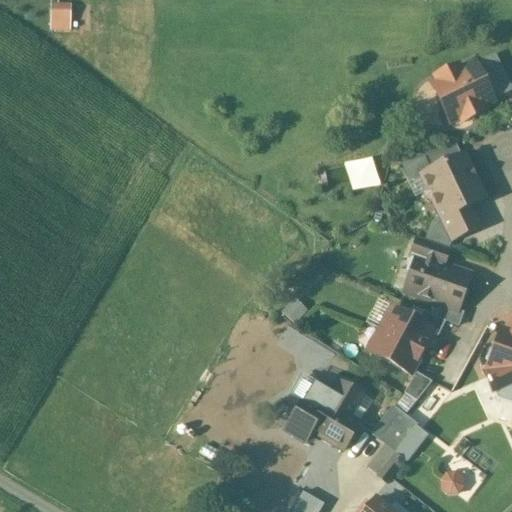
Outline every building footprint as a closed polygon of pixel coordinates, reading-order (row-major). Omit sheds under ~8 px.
[(48,3),(48,30),(69,31),(69,3),(48,3)] [(474,66),(457,74),(455,68),(436,78),(439,83),(430,87),(449,125),(461,118),(463,123),(482,114),(480,109),(492,103),(474,66)] [(463,157),(421,177),(426,187),(423,189),(422,194),(425,201),(430,203),(433,202),(437,211),(437,212),(441,221),(470,208),(484,201),(463,157)] [(470,208),(441,221),(449,239),(455,241),(480,229),(470,208)] [(448,251),(416,240),(411,255),(443,266),(448,251)] [(443,266),(411,255),(409,259),(410,259),(405,272),(410,274),(403,293),(457,312),(469,276),(443,266)] [(281,312),(294,323),(306,309),(294,298),(281,312)] [(366,321),(375,325),(386,302),(377,298),(366,321)] [(416,323),(392,310),(380,332),(421,354),(431,334),(433,332),(416,323)] [(445,323),(423,313),(421,314),(416,323),(433,332),(431,334),(437,338),(445,323)] [(511,331),(511,335),(504,332),(498,335),(493,349),(490,350),(486,361),(488,365),(486,370),(487,370),(486,373),(483,375),(486,382),(488,386),(492,393),(495,392),(496,395),(507,398),(510,397),(511,397),(511,331)] [(421,354),(380,332),(369,354),(409,376),(421,354)] [(416,374),(403,395),(416,402),(431,383),(416,374)] [(360,398),(341,387),(328,409),(347,421),(360,398)] [(328,409),(326,408),(324,411),(306,400),(285,434),(305,445),(312,433),(343,452),(358,427),(347,421),(328,409)] [(391,407),(370,435),(383,446),(405,417),(391,407)] [(418,427),(405,417),(383,446),(396,456),(418,427)] [(447,477),(440,485),(441,495),(449,501),(459,500),(465,493),(464,483),(457,477),(447,477)]
